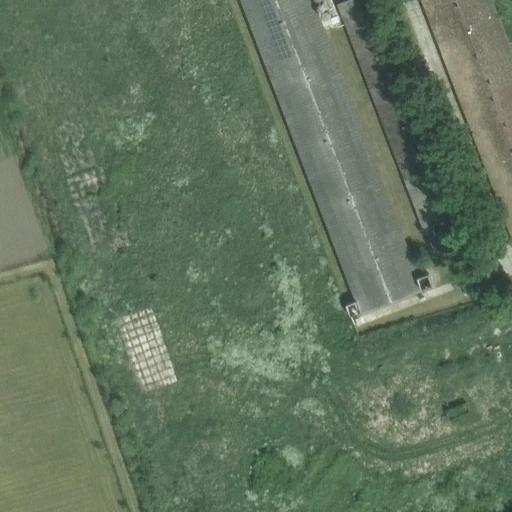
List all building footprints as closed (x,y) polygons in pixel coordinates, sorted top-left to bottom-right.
[(311,0),(242,0),(359,302),(363,313),(422,290),(418,279),(311,0)] [(350,0),(339,5),(425,229),(432,226),(453,218),(461,215),(378,0),(350,0)] [(423,0),(511,236),(511,55),(491,0),(423,0)] [(458,230),(453,218),(432,226),(437,238),(458,230)] [(422,290),(434,286),(429,275),(418,279),(422,290)] [(352,317),(363,313),(359,302),(347,306),(352,317)]
